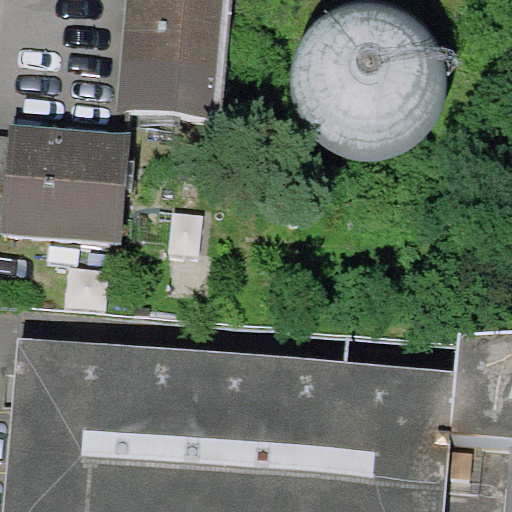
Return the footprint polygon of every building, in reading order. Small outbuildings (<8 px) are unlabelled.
[(227,0),(130,0),(120,102),(216,111),(227,0)] [(125,146),(3,136),(0,173),(0,225),(118,234),(125,146)] [(511,334),(451,333),(451,379),(445,446),(501,453),(511,453),(511,334)] [(451,379),(10,347),(0,484),(0,511),(440,511),(445,446),(451,379)] [(511,511),(511,453),(501,453),(496,511),(511,511)]
